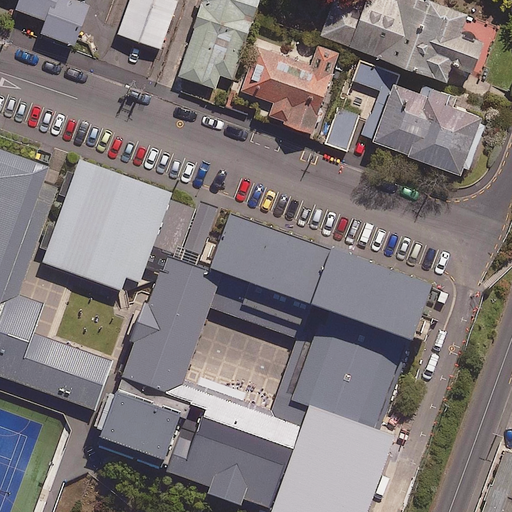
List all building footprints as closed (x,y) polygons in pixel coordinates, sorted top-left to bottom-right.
[(14,0),(13,6),(42,16),(38,29),(71,40),(85,0),(83,0),(14,0)] [(175,0),(127,0),(116,30),(158,46),(175,0)] [(200,0),(177,73),(213,85),(218,72),(231,76),(255,0),(200,0)] [(359,0),(357,6),(341,0),(330,0),(319,32),(443,77),(449,61),(460,65),(471,35),(455,29),(462,10),(435,0),(359,0)] [(334,55),(261,27),(238,87),(272,100),(267,114),(310,130),(317,112),(313,110),(334,55)] [(398,72),(358,58),(351,79),(376,88),(360,133),(456,169),(477,112),(441,98),(444,90),(421,81),(419,87),(395,79),(398,72)] [(74,168),(0,141),(0,369),(101,407),(122,350),(45,322),(57,288),(33,280),(74,168)] [(180,188),(92,156),(53,263),(140,294),(180,188)] [(422,283),(231,214),(213,265),(320,304),(285,397),(312,407),(273,511),(370,511),(398,436),(369,426),(422,283)] [(215,269),(170,253),(121,387),(166,403),(215,269)] [(208,386),(177,470),(263,501),(294,417),(208,386)] [(183,409),(121,387),(103,438),(164,460),(183,409)] [(511,511),(511,451),(505,448),(481,511),(511,511)]
